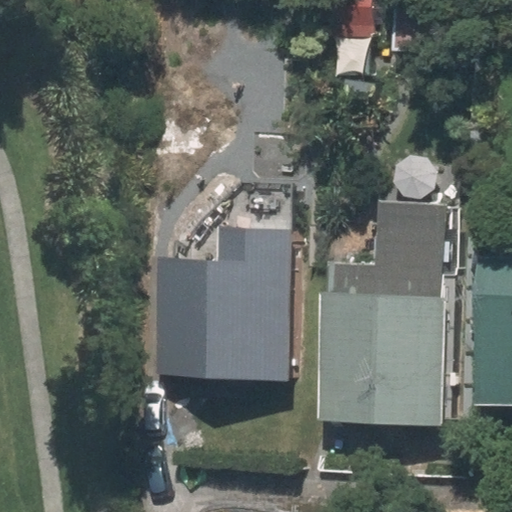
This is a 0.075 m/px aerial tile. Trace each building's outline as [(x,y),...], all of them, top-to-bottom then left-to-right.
[(400,0),(398,47),(452,49),(453,0),(400,0)] [(174,24),(170,114),(283,119),(287,29),(174,24)] [(333,290),(328,414),(448,419),(457,200),(391,198),(387,258),(341,256),(341,290),(333,290)] [(167,248),(162,371),(297,378),(304,220),(230,217),(229,251),(167,248)] [(511,247),(510,247),(503,398),(511,398),(511,247)]
